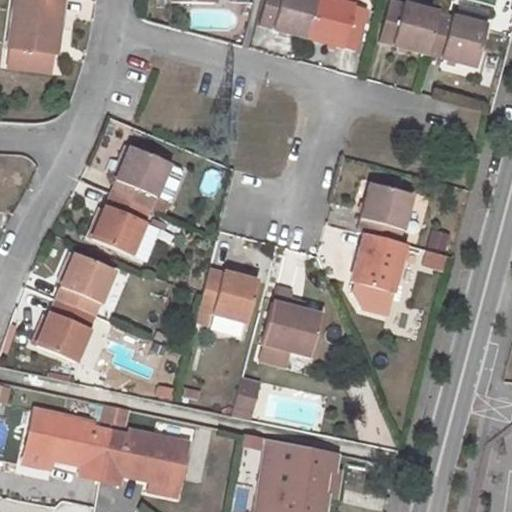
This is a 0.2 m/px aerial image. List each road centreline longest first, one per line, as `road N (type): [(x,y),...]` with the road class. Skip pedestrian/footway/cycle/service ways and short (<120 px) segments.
road 1 (residential): [(511,163),(430,511)]
road 2 (residential): [(116,23),(322,84),(333,97)]
road 3 (residential): [(333,97),(335,115),(305,204),(286,212),(236,201)]
road 4 (residential): [(0,296),(69,147)]
road 5 (residential): [(69,147),(116,23)]
road 6 (residential): [(333,97),(388,99),(453,117)]
